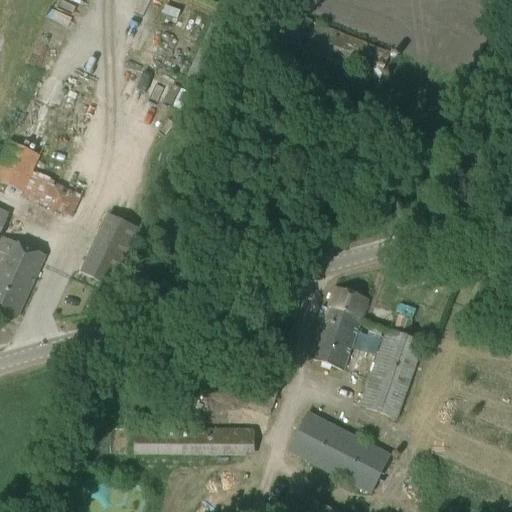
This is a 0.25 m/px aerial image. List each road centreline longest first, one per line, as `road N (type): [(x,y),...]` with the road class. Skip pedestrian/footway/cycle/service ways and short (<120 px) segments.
road 1 (unclassified): [(0,364),(511,216)]
road 2 (unknown): [(301,274),(290,374),(246,511)]
